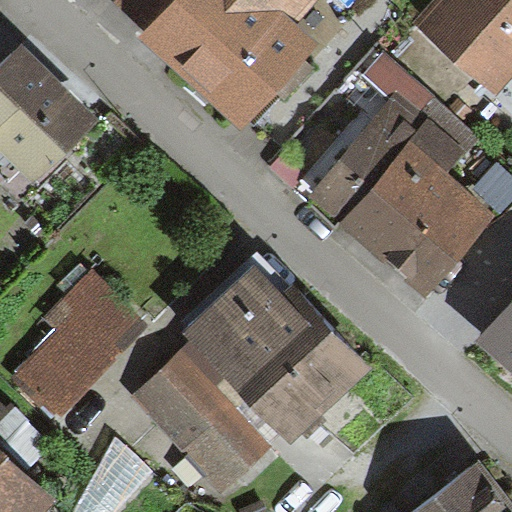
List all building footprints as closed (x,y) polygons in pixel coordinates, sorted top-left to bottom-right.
[(157,0),(137,24),(239,111),(320,17),(301,0),(157,0)] [(511,0),(442,0),(416,30),(489,96),(511,70),(511,0)] [(19,30),(0,51),(0,176),(13,188),(94,97),(19,30)] [(331,221),(344,208),(422,121),(389,91),(367,115),(338,88),(268,164),(331,221)] [(430,113),(422,121),(344,208),(420,276),(486,202),(442,163),(462,141),(430,113)] [(254,247),(187,308),(292,423),(369,353),(326,305),(315,315),(254,247)] [(16,367),(61,409),(151,312),(92,257),(42,310),(57,323),(16,367)] [(511,301),(478,339),(511,368),(511,301)] [(271,433),(180,339),(131,387),(222,481),(271,433)] [(0,511),(28,511),(59,482),(0,423),(0,511)] [(511,511),(511,498),(483,460),(417,511),(511,511)]
